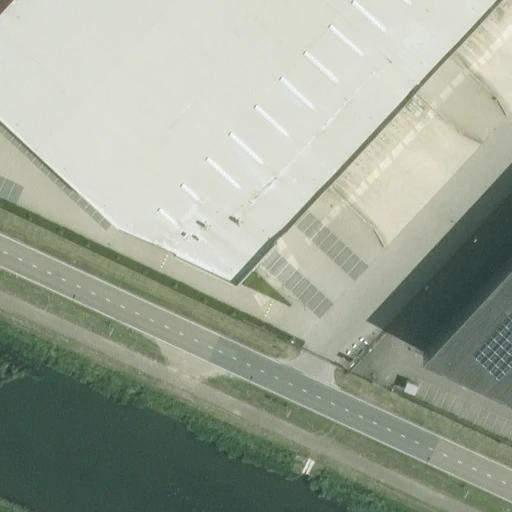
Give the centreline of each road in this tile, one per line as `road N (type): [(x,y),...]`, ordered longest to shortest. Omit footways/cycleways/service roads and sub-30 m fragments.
road 1 (unclassified): [(0,247),(511,485)]
road 2 (unknown): [(419,349),(511,243)]
